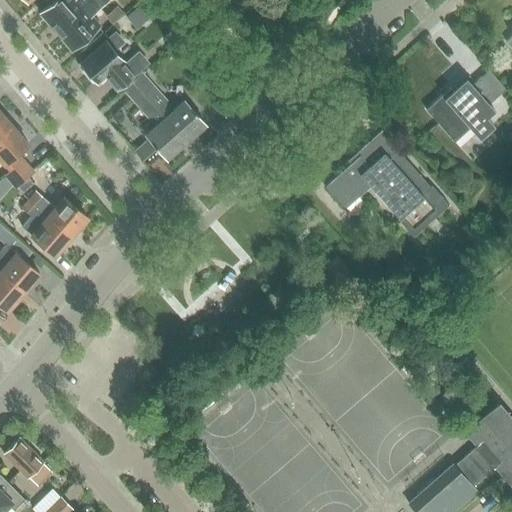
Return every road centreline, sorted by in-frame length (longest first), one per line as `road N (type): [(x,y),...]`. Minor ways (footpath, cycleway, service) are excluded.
road 1 (residential): [(164,218),(400,0)]
road 2 (residential): [(164,218),(0,31)]
road 3 (residential): [(19,378),(164,218)]
road 4 (residential): [(130,511),(19,378)]
